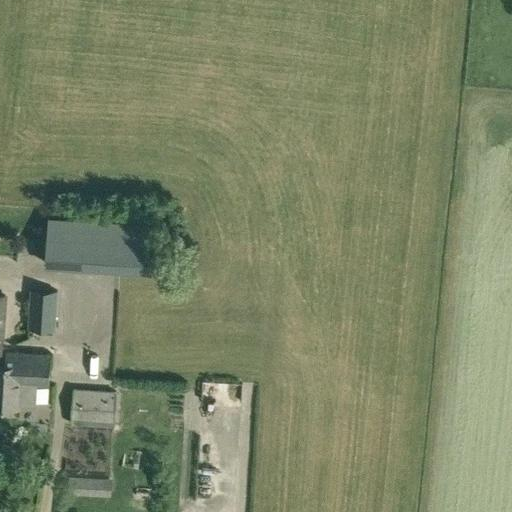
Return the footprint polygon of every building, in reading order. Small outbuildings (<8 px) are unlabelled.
[(46,266),(82,268),(85,219),(48,216),(46,266)] [(155,223),(85,219),(82,268),(151,272),(155,223)] [(57,290),(32,289),(31,302),(30,328),(55,329),(57,290)] [(91,297),(90,313),(105,314),(106,298),(91,297)] [(3,358),(0,357),(0,412),(5,413),(10,407),(20,408),(21,405),(37,406),(38,384),(50,385),(52,355),(52,354),(8,351),(7,357),(3,357),(3,358)] [(117,391),(76,389),(73,424),(115,426),(117,391)] [(200,438),(201,462),(228,461),(228,437),(200,438)] [(66,475),(65,492),(111,495),(112,478),(66,475)]
